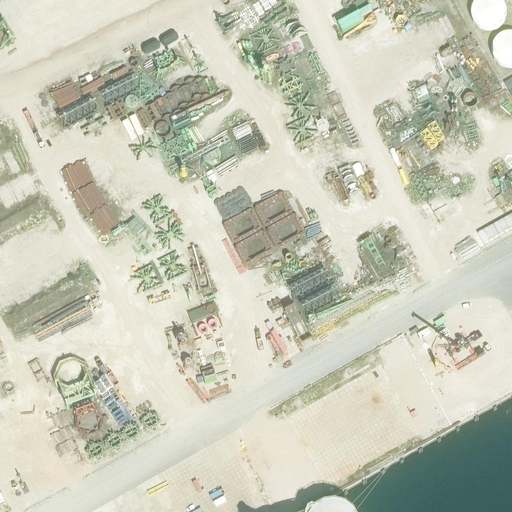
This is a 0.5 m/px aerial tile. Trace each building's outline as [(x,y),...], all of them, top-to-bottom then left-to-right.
[(241,4),(235,8),(239,15),(245,11),(241,4)] [(249,32),(256,29),(252,20),(245,23),(249,32)] [(361,31),(349,35),(351,40),(349,41),(351,47),(355,45),(357,52),(368,48),(361,31)] [(255,42),(260,49),(267,45),(261,37),(255,42)] [(357,64),(371,69),(369,76),(378,79),(383,64),(360,55),(357,64)] [(267,56),(266,65),(273,66),(275,57),(267,56)] [(341,67),(349,70),(351,61),(343,59),(341,67)] [(286,78),(279,73),(274,80),(281,85),(286,78)] [(359,86),(361,78),(353,76),(351,85),(359,86)] [(239,148),(250,170),(271,159),(269,154),(279,149),(272,138),(266,141),(252,113),(256,111),(246,92),(233,98),(225,83),(204,94),(212,109),(204,113),(227,154),(239,148)] [(90,103),(102,100),(98,85),(86,88),(90,103)] [(285,94),(289,101),(296,98),(291,90),(285,94)] [(367,105),(372,98),(365,94),(361,101),(367,105)] [(68,96),(56,102),(69,129),(82,123),(68,96)] [(75,104),(84,121),(96,115),(88,99),(75,104)] [(192,101),(182,106),(240,210),(249,205),(192,101)] [(303,107),(294,111),(298,119),(306,115),(303,107)] [(215,178),(211,180),(189,130),(180,134),(207,195),(211,194),(213,198),(217,196),(220,201),(224,199),(220,190),(215,178)] [(123,134),(114,139),(121,150),(129,145),(123,134)] [(318,153),(326,152),(324,142),(316,144),(318,153)] [(406,149),(397,143),(391,151),(400,157),(406,149)] [(87,153),(95,171),(102,167),(94,149),(87,153)] [(194,252),(134,155),(124,161),(184,258),(194,252)] [(256,176),(246,180),(252,194),(253,194),(260,208),(269,204),(256,176)] [(461,179),(454,182),(458,191),(465,187),(461,179)] [(0,203),(0,217),(52,316),(62,311),(4,202),(0,203)] [(17,216),(52,287),(62,282),(27,211),(17,216)] [(365,213),(357,212),(357,222),(365,222),(365,213)] [(477,224),(485,222),(482,214),(475,216),(477,224)] [(0,254),(42,333),(53,327),(37,298),(36,299),(8,246),(11,245),(5,234),(0,224),(0,254)] [(377,232),(368,229),(365,237),(375,240),(377,232)] [(123,250),(139,285),(149,281),(132,245),(123,250)] [(387,274),(394,273),(393,265),(386,266),(387,274)] [(0,288),(9,284),(0,266),(0,288)] [(130,274),(118,278),(123,293),(135,289),(130,274)] [(431,346),(421,352),(425,359),(435,353),(431,346)] [(281,406),(274,411),(280,418),(287,413),(281,406)]
